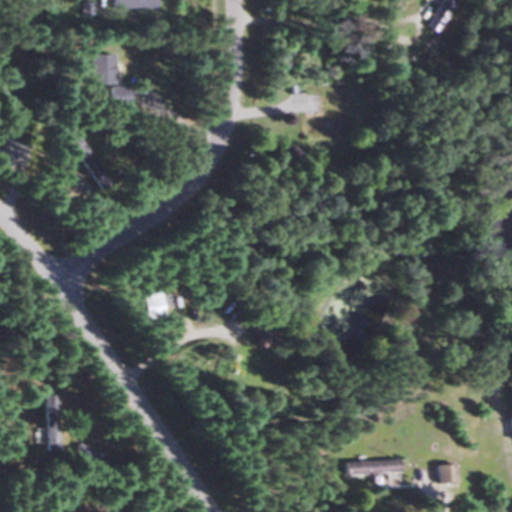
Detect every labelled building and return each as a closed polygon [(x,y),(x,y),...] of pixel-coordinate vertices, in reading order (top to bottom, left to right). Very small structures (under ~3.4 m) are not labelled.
[(109,0),(109,13),(149,13),(148,0),(109,0)] [(433,33),(451,0),(436,0),(421,27),(433,33)] [(107,55),(84,55),(84,87),(107,87),(107,55)] [(331,94),(313,94),(313,117),(298,117),(298,136),(331,136),(331,94)] [(243,338),(261,352),(275,335),(257,321),(243,338)] [(38,428),(30,428),(30,441),(39,441),(39,450),(52,450),(51,394),(38,394),(38,428)] [(395,473),(395,461),(339,462),(339,473),(395,473)] [(452,465),(431,465),(431,483),(452,483),(452,465)]
